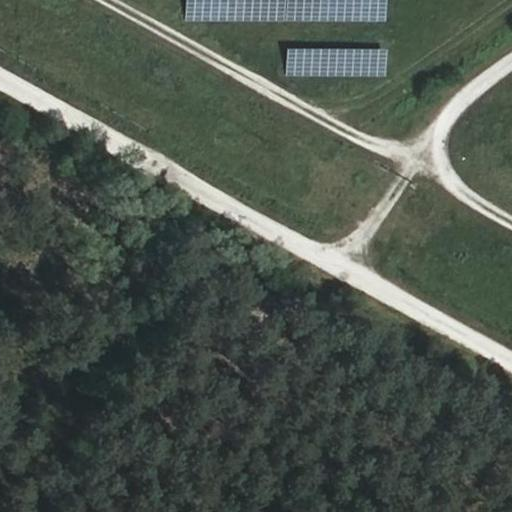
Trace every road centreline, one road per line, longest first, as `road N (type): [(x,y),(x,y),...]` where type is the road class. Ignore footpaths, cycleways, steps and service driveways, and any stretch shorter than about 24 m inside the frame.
road 1 (track): [(511,362),(0,80)]
road 2 (unknown): [(511,210),(132,0)]
